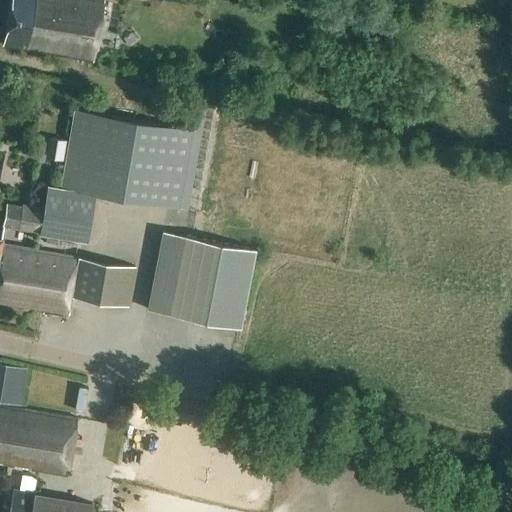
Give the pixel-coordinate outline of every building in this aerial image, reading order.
[(104,1),(96,0),(12,0),(4,46),(93,62),(104,1)] [(219,90),(224,67),(202,62),(197,85),(219,90)] [(96,195),(182,210),(196,130),(75,108),(61,188),(47,185),(44,207),(22,204),(22,207),(7,204),(3,226),(18,229),(18,231),(87,243),(96,195)] [(241,329),(257,249),(163,231),(148,310),(241,329)] [(70,297),(74,258),(1,246),(2,239),(0,238),(0,303),(68,315),(70,297)] [(135,269),(74,258),(70,297),(129,307),(135,269)] [(0,463),(68,476),(77,417),(0,404),(0,463)] [(31,511),(92,511),(94,505),(35,495),(31,511)]
